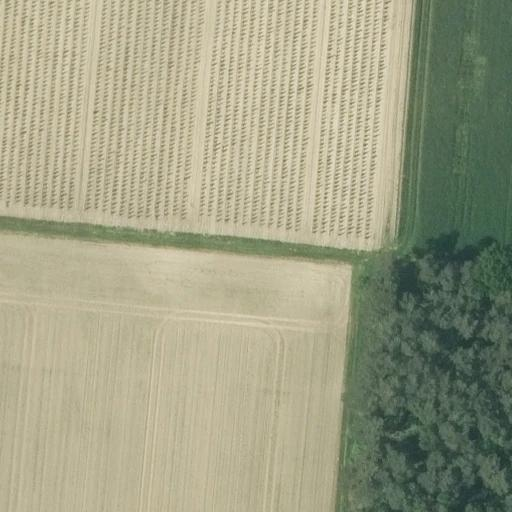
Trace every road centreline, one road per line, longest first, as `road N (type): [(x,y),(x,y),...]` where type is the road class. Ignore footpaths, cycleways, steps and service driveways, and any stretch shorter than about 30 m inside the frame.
road 1 (track): [(0,225),(511,277)]
road 2 (track): [(370,259),(350,511)]
